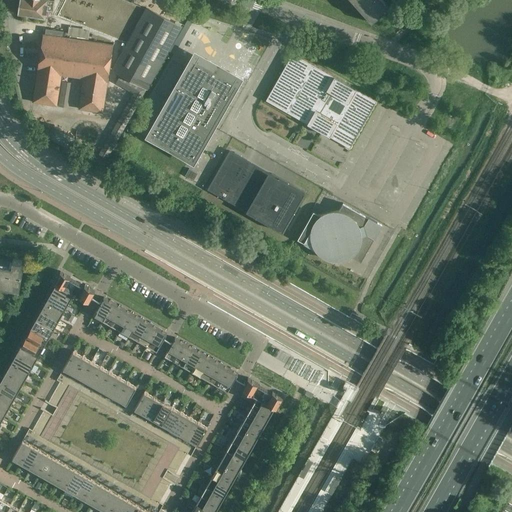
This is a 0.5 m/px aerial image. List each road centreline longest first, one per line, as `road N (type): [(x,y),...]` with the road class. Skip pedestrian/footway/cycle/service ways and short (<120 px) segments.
road 1 (tertiary): [(511,435),(49,170),(0,124)]
road 2 (tertiary): [(0,154),(511,448)]
road 3 (residential): [(408,131),(433,89),(426,66),(246,0)]
road 4 (trunk): [(511,308),(393,511)]
road 5 (trunk): [(431,511),(511,370)]
road 6 (residential): [(77,328),(0,465)]
road 7 (track): [(230,511),(302,383)]
road 8 (residential): [(114,262),(0,202)]
